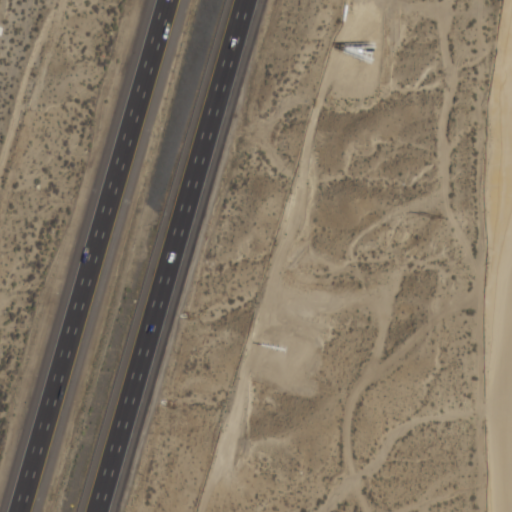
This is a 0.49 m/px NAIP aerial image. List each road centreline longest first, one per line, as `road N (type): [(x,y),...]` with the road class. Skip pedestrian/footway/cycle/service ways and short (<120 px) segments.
road 1 (motorway): [(107,493),(249,0)]
road 2 (motorway): [(166,0),(26,480)]
